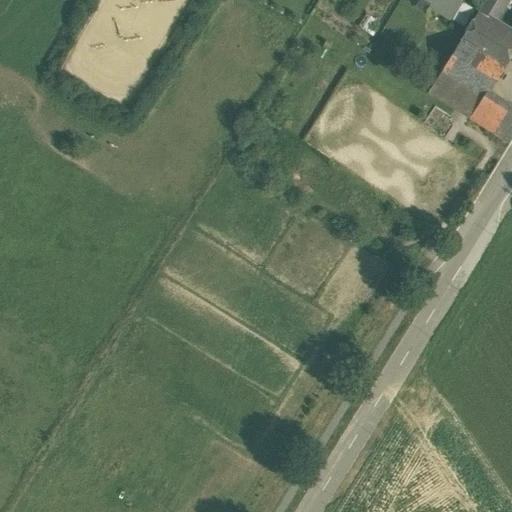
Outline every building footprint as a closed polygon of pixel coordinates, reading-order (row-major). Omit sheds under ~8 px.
[(461,1),(459,0),(432,0),(430,3),(428,7),(449,21),(461,1)] [(485,0),(477,14),(487,21),(499,0),(485,0)] [(511,36),(487,21),(477,14),(461,41),(504,68),(511,57),(511,54),(511,36)] [(504,68),(461,41),(441,72),(456,81),(483,98),(485,99),(489,93),(504,68)] [(456,81),(441,72),(429,92),(443,101),(456,81)] [(483,98),(456,81),(443,101),(470,118),(483,98)] [(511,138),(511,107),(489,93),(485,99),(483,98),(470,118),(509,143),(511,138)]
